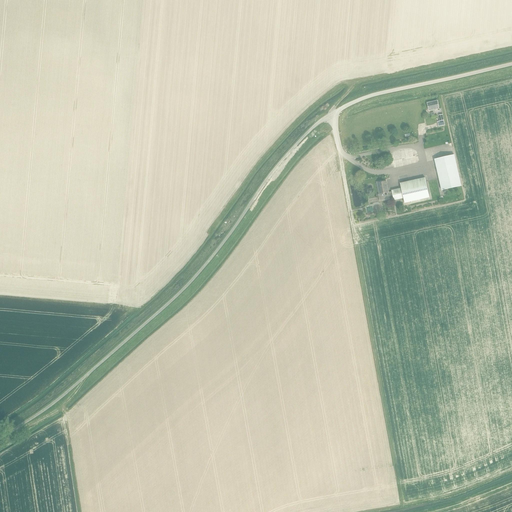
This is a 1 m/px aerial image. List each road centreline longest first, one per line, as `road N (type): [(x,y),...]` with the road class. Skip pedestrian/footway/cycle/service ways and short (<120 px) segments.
road 1 (unclassified): [(0,438),(204,275),(293,151),(331,115),(355,100),(511,63)]
road 2 (track): [(400,506),(339,151)]
